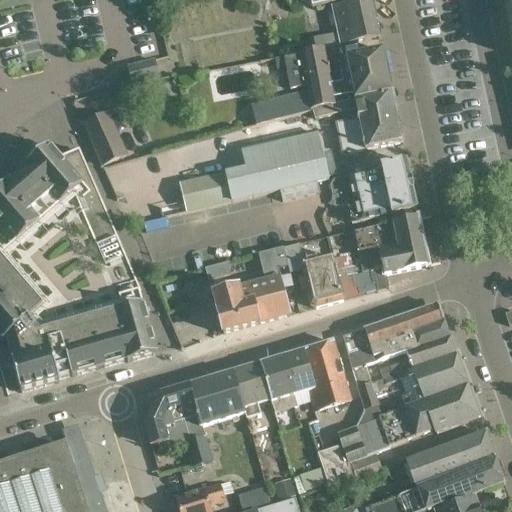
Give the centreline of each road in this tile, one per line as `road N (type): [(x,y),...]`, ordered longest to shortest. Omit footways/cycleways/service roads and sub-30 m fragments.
road 1 (residential): [(178,373),(59,88)]
road 2 (tertiary): [(178,373),(460,282)]
road 3 (residential): [(401,0),(460,282)]
road 4 (residential): [(511,164),(477,0)]
road 5 (residential): [(511,404),(470,278)]
road 6 (residential): [(105,0),(119,47),(115,62),(59,88)]
road 7 (residential): [(150,511),(112,395)]
